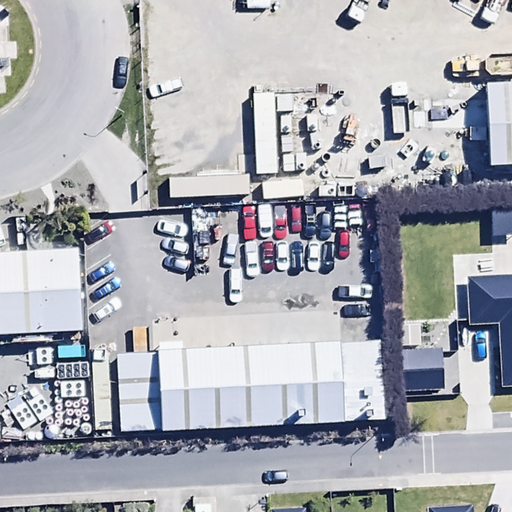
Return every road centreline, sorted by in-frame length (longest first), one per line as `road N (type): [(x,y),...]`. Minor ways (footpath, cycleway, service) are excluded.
road 1 (residential): [(511,452),(0,477)]
road 2 (unclassified): [(0,159),(26,148),(78,86),(71,0)]
